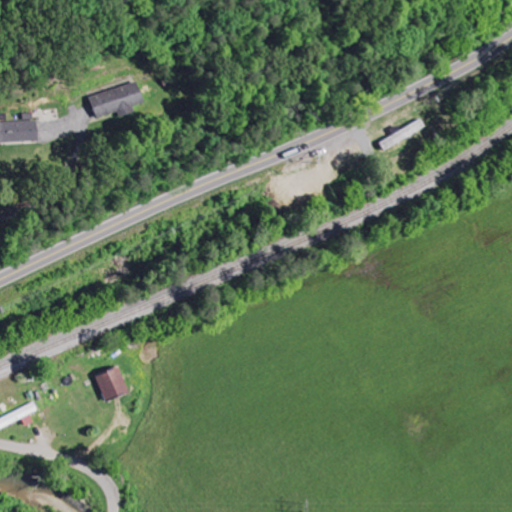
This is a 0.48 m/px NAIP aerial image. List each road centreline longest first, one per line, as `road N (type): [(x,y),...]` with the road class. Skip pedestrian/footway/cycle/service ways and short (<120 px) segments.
road 1 (secondary): [(0,280),(370,116),(511,40)]
road 2 (residential): [(113,511),(108,491),(87,469),(38,449),(0,445)]
road 3 (residential): [(0,215),(44,193),(88,132)]
